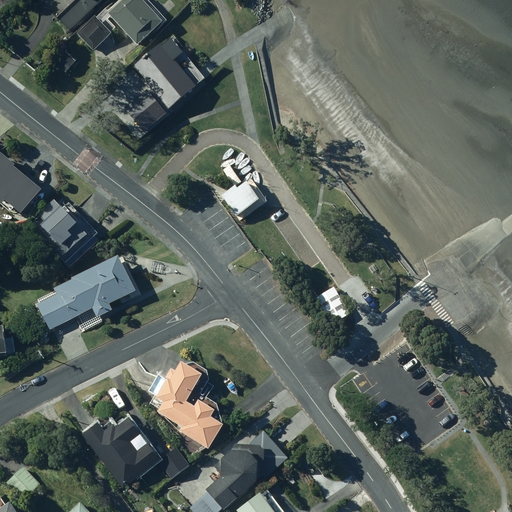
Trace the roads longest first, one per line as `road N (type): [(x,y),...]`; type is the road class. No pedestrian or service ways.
road 1 (residential): [(230,294),(172,226),(0,90)]
road 2 (residential): [(393,511),(230,294)]
road 3 (residential): [(0,412),(230,294)]
